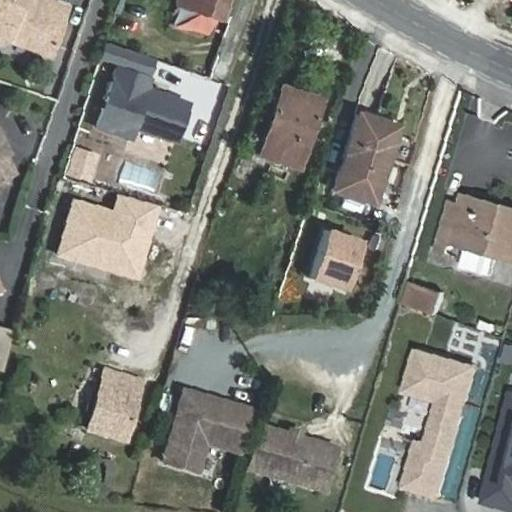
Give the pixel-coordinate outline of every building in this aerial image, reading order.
[(46,0),(0,0),(0,43),(8,41),(13,43),(15,37),(35,44),(35,50),(52,56),(65,13),(51,9),(52,2),(46,0)] [(178,0),(177,5),(219,20),(225,0),(178,0)] [(150,58),(102,42),(97,58),(145,73),(150,58)] [(175,141),(186,107),(165,100),(167,96),(145,89),(148,79),(116,68),(96,127),(128,137),(132,127),(175,141)] [(280,87),(257,155),(296,168),(319,100),(280,87)] [(357,114),(333,190),(372,203),(397,126),(357,114)] [(128,137),(124,151),(167,165),(175,141),(132,127),(128,137)] [(9,154),(0,135),(0,179),(13,173),(5,157),(9,154)] [(155,207),(113,195),(109,210),(69,198),(51,257),(133,281),(155,207)] [(511,237),(511,208),(465,195),(461,205),(455,228),(445,225),(439,249),(448,251),(450,243),(506,260),(511,237)] [(323,229),(304,276),(339,290),(358,243),(323,229)] [(403,303),(438,316),(445,294),(411,281),(403,303)] [(11,332),(0,328),(0,370),(0,371),(11,332)] [(477,366),(419,350),(407,390),(440,400),(428,443),(419,440),(406,485),(440,495),(477,366)] [(105,369),(88,429),(125,441),(143,380),(105,369)] [(251,407),(184,388),(164,460),(198,469),(206,440),(240,449),(251,407)] [(511,396),(485,501),(511,508),(511,396)] [(339,446),(258,423),(245,469),(326,492),(339,446)] [(64,463),(87,470),(91,455),(68,449),(64,463)] [(87,470),(81,492),(107,499),(115,462),(91,455),(87,470)]
